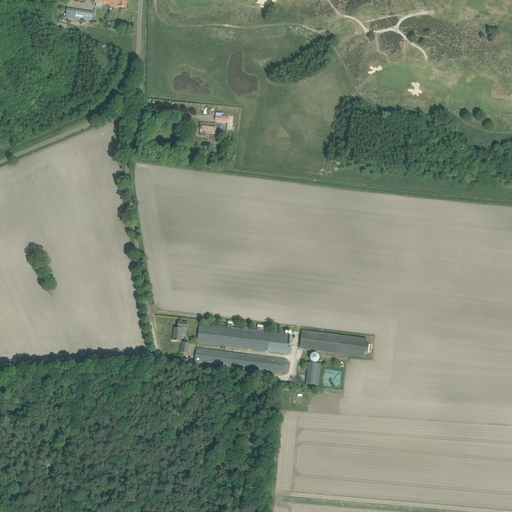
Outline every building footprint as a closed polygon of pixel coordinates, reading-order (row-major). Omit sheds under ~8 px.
[(93,21),(94,15),(94,13),(71,9),(71,10),(67,10),(65,18),(74,20),(74,18),(93,21)] [(215,122),(227,123),(226,130),(230,130),(231,117),(216,116),(215,122)] [(200,131),(205,132),(205,133),(208,133),(215,133),(215,129),(216,124),(201,123),(200,131)] [(199,326),(197,343),(222,346),(222,348),(225,349),(225,346),(268,351),(290,354),(291,347),(287,347),(289,336),(287,336),(287,334),(262,331),(263,327),(257,326),(257,330),(250,329),(248,329),(248,328),(245,327),(245,329),(231,327),(232,324),(228,323),(227,327),(202,324),(202,326),(199,326)] [(173,341),(178,341),(181,342),(182,334),(182,329),(174,328),(173,341)] [(366,338),(340,335),(302,330),(299,349),(338,354),(338,353),(363,357),(364,352),(367,353),(368,352),(370,352),(371,344),(365,344),(366,338)] [(180,353),(185,353),(187,353),(189,343),(182,342),(180,353)] [(195,362),(274,372),(284,373),(284,370),(287,371),(288,364),(285,364),(286,360),(196,349),(195,362)] [(310,357),(310,358),(310,359),(310,360),(311,361),(312,362),(313,362),(314,362),(315,362),(316,362),(317,362),(318,361),(318,360),(319,359),(319,358),(319,357),(319,356),(318,355),(318,354),(317,354),(316,353),(315,353),(314,353),(313,353),(312,353),(312,354),(311,354),(310,355),(310,356),(310,357)] [(309,363),(306,384),(318,386),(321,364),(309,363)]
